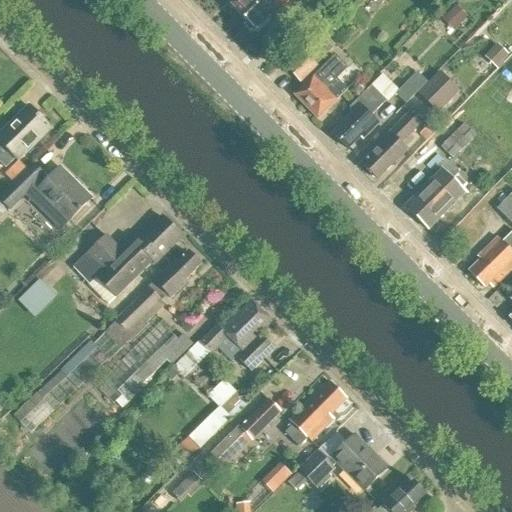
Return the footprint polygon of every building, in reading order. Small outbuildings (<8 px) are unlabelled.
[(238,0),(231,7),(244,20),(244,21),(245,22),(245,28),(251,33),(256,33),(257,34),(289,2),(286,0),(238,0)] [(453,33),(467,19),(456,7),(442,21),(453,33)] [(499,67),(511,56),(511,53),(503,42),(488,54),(499,67)] [(324,61),(309,47),(286,69),(304,87),(294,96),(318,120),(348,92),(337,81),(348,70),(334,56),(321,69),(319,67),(324,61)] [(438,115),(459,94),(439,73),(417,94),(438,115)] [(417,74),(396,96),(406,105),(427,84),(417,74)] [(350,109),(354,113),(332,135),(348,151),(365,133),(368,136),(380,124),(372,116),(387,102),(372,86),(350,109)] [(29,107),(0,135),(0,145),(17,162),(50,129),(29,107)] [(370,154),(372,155),(362,165),(377,181),(392,165),(395,168),(403,159),(401,157),(406,151),(400,145),(419,125),(408,114),(370,154)] [(430,139),(440,149),(462,127),(453,117),(430,139)] [(425,142),(439,128),(433,122),(419,136),(425,142)] [(452,161),(474,139),(462,127),(440,149),(452,161)] [(59,169),(48,180),(32,164),(0,196),(0,203),(10,213),(32,191),(66,224),(90,200),(59,169)] [(404,208),(428,232),(428,231),(465,194),(442,171),(404,208)] [(511,226),(511,195),(496,210),(511,226)] [(154,265),(181,238),(161,218),(141,238),(139,236),(122,253),(106,237),(72,270),(89,287),(97,279),(116,298),(151,262),(154,265)] [(492,289),(511,269),(511,235),(502,245),(496,239),(477,258),(479,261),(467,273),(483,289),(488,285),(492,289)] [(189,283),(186,280),(199,266),(186,253),(176,263),(174,262),(153,282),(154,284),(104,334),(120,351),(132,338),(127,334),(141,320),(146,325),(164,306),(160,301),(166,295),(171,300),(189,283)] [(21,298),(38,315),(60,294),(44,276),(21,298)] [(250,303),(221,331),(216,327),(198,344),(211,356),(227,339),(242,353),(236,359),(250,373),(272,351),(259,337),(271,324),(250,303)] [(184,317),(185,310),(180,306),(173,308),(173,315),(178,319),(184,317)] [(187,352),(193,346),(183,336),(177,341),(187,352)] [(127,404),(145,387),(143,385),(147,381),(164,365),(166,363),(171,368),(187,352),(177,341),(173,337),(117,393),(127,404)] [(66,379),(96,349),(93,346),(90,342),(66,366),(66,367),(61,373),(66,379)] [(197,345),(175,367),(182,374),(185,371),(188,374),(208,355),(197,345)] [(200,451),(247,405),(225,382),(209,398),(220,409),(189,439),(200,451)] [(329,416),(345,401),(327,383),(288,421),(293,427),(286,434),(298,447),(307,438),(311,441),(332,420),(329,416)] [(30,435),(53,412),(36,394),(13,417),(19,424),(30,435)] [(269,402),(241,430),(253,442),(281,414),(269,402)] [(249,446),(235,433),(205,462),(219,475),(249,446)] [(387,470),(354,437),(326,464),(316,454),(298,472),(299,473),(308,482),(315,489),(333,471),(331,469),(335,465),(363,493),(387,470)] [(264,480),(278,492),(296,472),(282,460),(264,480)] [(296,494),(308,482),(299,473),(287,485),(296,494)] [(191,500),(205,486),(193,474),(179,488),(191,500)] [(411,482),(378,511),(376,511),(374,510),(371,511),(409,511),(425,497),(411,482)]
